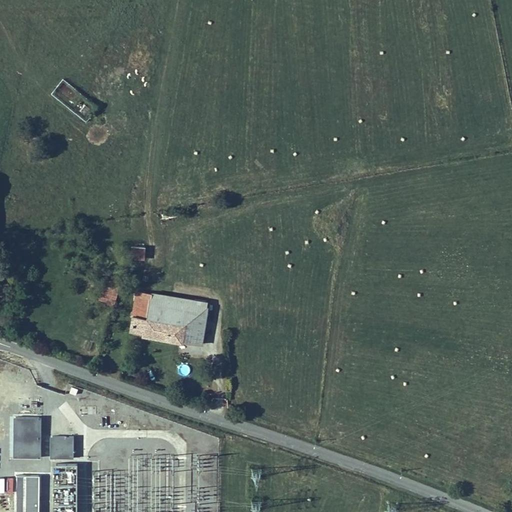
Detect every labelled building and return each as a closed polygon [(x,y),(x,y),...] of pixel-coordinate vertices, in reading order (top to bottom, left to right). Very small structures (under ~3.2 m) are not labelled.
[(132,245),(132,259),(145,258),(145,245),(132,245)] [(101,293),(115,297),(118,288),(119,282),(104,278),(101,293)] [(136,302),(133,316),(152,320),(203,330),(207,303),(138,291),(136,302)] [(107,303),(113,305),(115,297),(101,293),(99,299),(108,301),(107,303)] [(200,343),(203,330),(152,320),(133,316),(131,331),(200,343)] [(41,416),(14,416),(14,456),(41,456),(41,416)] [(74,435),(51,435),(51,457),(74,457),(74,435)] [(66,506),(65,511),(76,511),(77,462),(56,462),(56,473),(59,473),(59,482),(57,482),(57,506),(66,506)] [(251,475),(259,476),(260,468),(252,467),(251,475)] [(39,511),(39,475),(18,475),(17,511),(39,511)]
